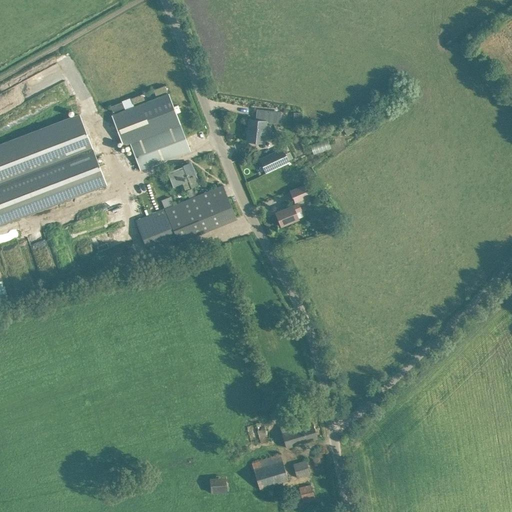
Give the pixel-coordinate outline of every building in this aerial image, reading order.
[(164,85),(153,89),(155,95),(167,91),(164,85)] [(169,94),(159,97),(112,115),(123,145),(130,143),(140,170),(190,151),(169,94)] [(142,94),(131,98),(133,104),(144,100),(142,94)] [(122,102),(110,106),(113,112),(124,107),(122,102)] [(285,120),(287,109),(264,104),(261,116),(285,120)] [(302,121),(302,114),(302,113),(294,112),(293,121),(302,121)] [(80,113),(0,143),(0,225),(107,184),(80,113)] [(264,142),(266,122),(249,120),(247,141),(264,142)] [(334,137),(317,144),(320,151),(337,144),(334,137)] [(289,162),(283,150),(283,148),(259,159),(266,173),(289,162)] [(180,183),(181,184),(183,190),(185,188),(189,198),(195,196),(192,186),(199,184),(194,172),(193,172),(190,163),(175,169),(168,172),(173,186),(180,183)] [(223,185),(195,196),(189,198),(172,205),(165,208),(135,220),(145,246),(175,234),(178,241),(236,219),(223,185)] [(305,185),(300,187),(290,191),(295,202),(309,196),(305,185)] [(298,204),(276,213),(281,226),(298,219),(295,212),(301,210),(298,204)] [(317,438),(313,423),(305,425),(303,420),(281,426),(287,447),(317,438)] [(264,421),(256,423),(261,444),(268,442),(264,421)] [(281,454),(271,457),(252,463),(260,489),(263,497),(273,494),(270,486),(288,480),(281,454)] [(313,458),(316,467),(326,464),(324,455),(313,458)] [(293,464),(297,477),(310,474),(306,460),(293,464)] [(210,478),(211,493),(227,491),(226,477),(210,478)] [(300,487),(303,502),(315,499),(312,484),(300,487)]
